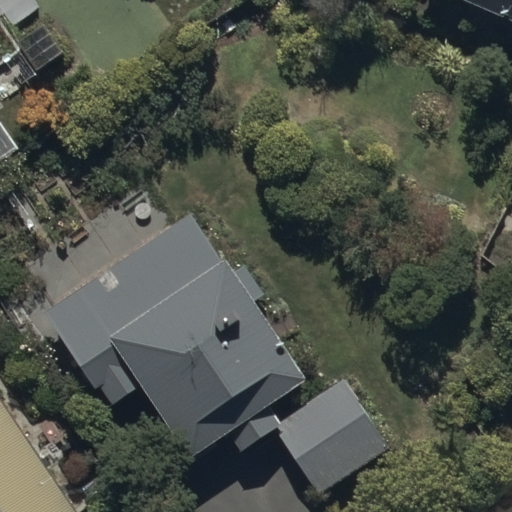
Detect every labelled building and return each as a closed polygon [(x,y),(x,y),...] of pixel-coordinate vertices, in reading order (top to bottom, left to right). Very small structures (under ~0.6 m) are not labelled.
[(180,35),(154,0),(0,0),(0,15),(14,34),(45,12),(103,91),(180,35)] [(511,0),(482,0),(511,12),(511,0)] [(0,132),(0,168),(17,157),(0,132)] [(236,440),(271,416),(315,479),(384,431),(335,360),(274,402),(268,393),(304,368),(252,292),(265,283),(242,251),(227,262),(184,200),(43,297),(110,393),(138,374),(190,450),(226,425),(236,440)] [(69,511),(83,503),(0,381),(0,511),(69,511)]
